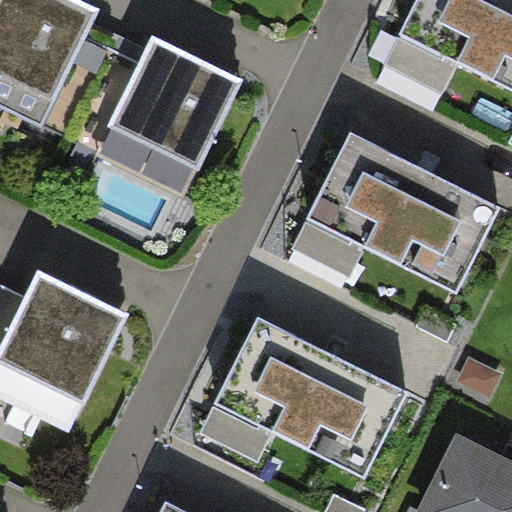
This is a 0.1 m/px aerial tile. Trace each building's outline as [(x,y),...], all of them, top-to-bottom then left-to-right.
[(98,0),(0,0),(0,92),(43,113),(98,0)] [(511,0),(409,0),(397,24),(511,79),(511,0)] [(239,67),(158,26),(96,147),(177,188),(239,67)] [(500,185),(350,116),(306,211),(456,280),(500,185)] [(128,297),(44,255),(0,342),(0,387),(66,420),(128,297)] [(409,371),(259,302),(214,398),(365,466),(409,371)] [(511,511),(511,452),(471,433),(433,511),(511,511)] [(227,511),(158,480),(143,511),(227,511)]
